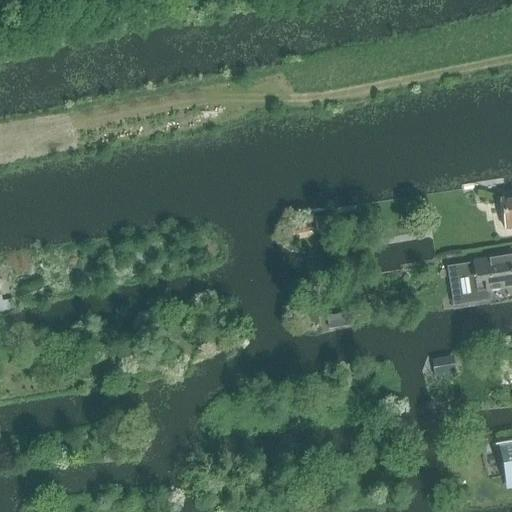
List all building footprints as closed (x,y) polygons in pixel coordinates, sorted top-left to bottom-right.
[(511,198),(500,201),(505,229),(511,228),(511,198)] [(312,222),(289,226),(290,236),(313,232),(330,229),(327,216),(311,219),(312,222)] [(473,266),(461,268),(466,304),(489,300),(488,293),(511,289),(511,255),(473,262),(473,266)] [(0,296),(0,313),(15,309),(13,300),(1,302),(0,296)] [(351,314),(327,318),(329,329),(329,330),(353,326),(352,324),(351,314)] [(451,358),(432,362),(434,375),(454,372),(451,358)] [(511,445),(509,446),(502,447),(508,478),(511,477),(511,445)]
